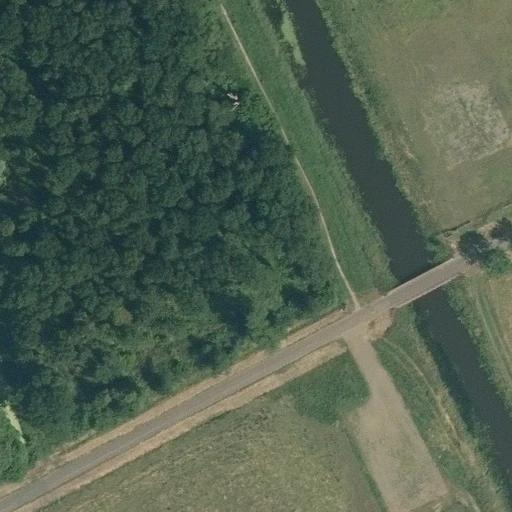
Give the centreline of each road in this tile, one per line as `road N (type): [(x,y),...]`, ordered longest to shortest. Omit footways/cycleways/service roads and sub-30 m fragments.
road 1 (unclassified): [(0,509),(511,239)]
road 2 (track): [(479,511),(423,403),(360,317)]
road 3 (track): [(56,479),(0,312)]
